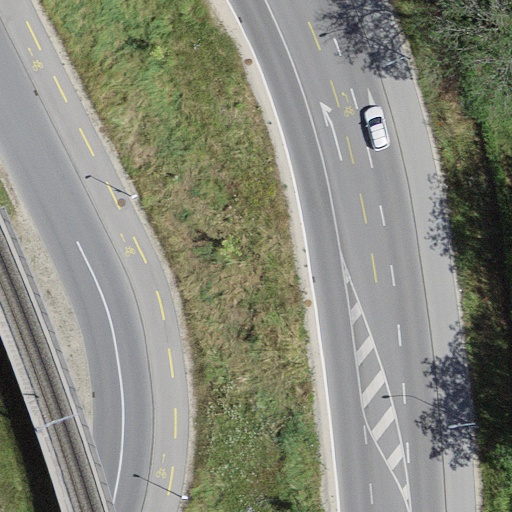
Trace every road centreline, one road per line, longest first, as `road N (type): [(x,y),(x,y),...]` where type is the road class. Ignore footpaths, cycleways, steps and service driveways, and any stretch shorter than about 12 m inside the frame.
road 1 (primary): [(297,0),(349,148),(379,292),(396,511)]
road 2 (tertiary): [(112,511),(123,446),(117,350),(98,287),(0,76)]
